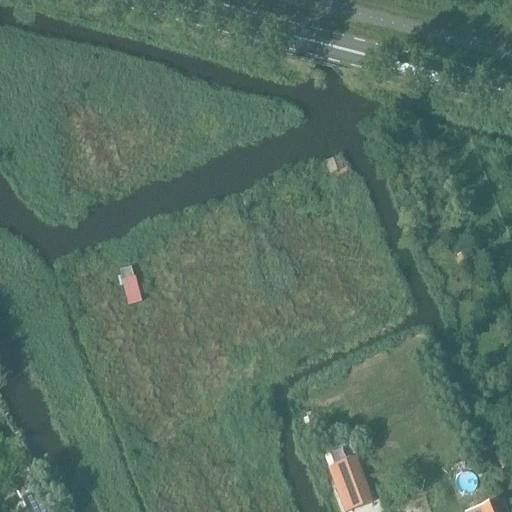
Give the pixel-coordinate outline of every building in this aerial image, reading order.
[(134,264),(120,268),(131,305),(145,301),(134,264)] [(344,511),(350,511),(375,503),(358,456),(328,466),(344,511)] [(46,511),(36,492),(20,500),(25,510),(21,511),(46,511)] [(432,511),(426,495),(407,502),(388,510),(388,511),(432,511)] [(499,511),(496,503),(478,509),(479,511),(499,511)]
